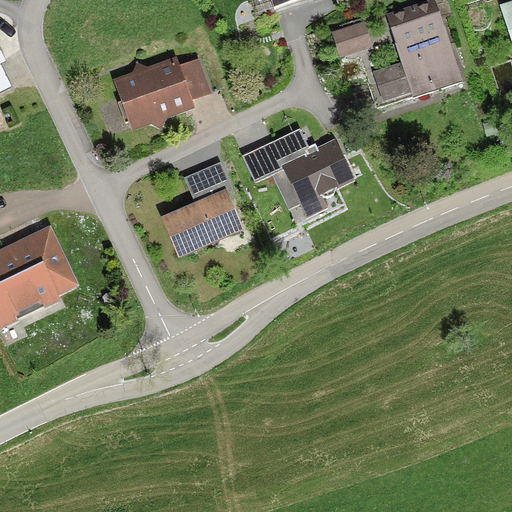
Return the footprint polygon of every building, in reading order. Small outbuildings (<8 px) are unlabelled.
[(461,81),(435,0),(388,15),(404,63),(375,72),(386,105),(461,81)] [(511,1),(500,5),(511,41),(511,1)] [(363,22),(332,33),(340,57),(372,47),(363,22)] [(114,80),(123,102),(119,103),(126,123),(130,122),(133,131),(152,124),(162,129),(167,118),(195,108),(193,102),(212,94),(199,59),(180,65),(177,57),(147,67),(139,64),(133,73),(114,80)] [(354,178),(335,140),(281,166),(307,218),(327,208),(321,194),(354,178)] [(231,187),(221,163),(186,178),(196,202),(226,189),(231,187)] [(179,258),(244,230),(226,189),(196,202),(161,217),(179,258)] [(60,295),(80,285),(51,225),(0,249),(0,329),(63,300),(60,295)]
